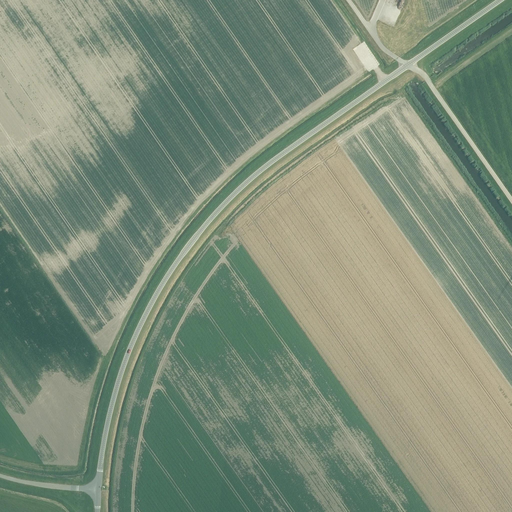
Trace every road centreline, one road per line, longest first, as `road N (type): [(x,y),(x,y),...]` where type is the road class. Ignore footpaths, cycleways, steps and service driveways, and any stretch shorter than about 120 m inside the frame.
road 1 (tertiary): [(97,490),(129,350),(167,274),(202,227),(280,154),(502,0)]
road 2 (track): [(347,0),(382,46),(425,76),(511,199)]
